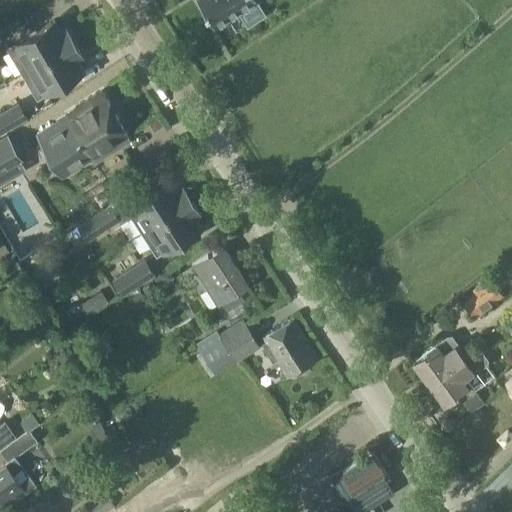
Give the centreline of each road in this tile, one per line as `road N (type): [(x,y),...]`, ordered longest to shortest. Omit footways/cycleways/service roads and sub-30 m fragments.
road 1 (residential): [(460,511),(405,447),(111,0)]
road 2 (unknown): [(371,396),(285,472),(307,511)]
